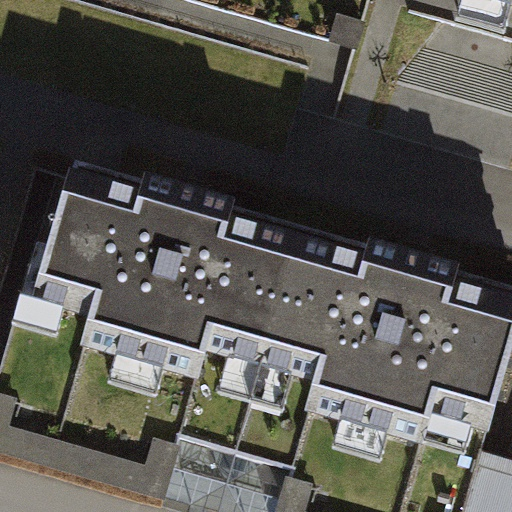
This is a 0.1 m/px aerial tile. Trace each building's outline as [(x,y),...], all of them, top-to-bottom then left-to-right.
[(511,0),(473,0),(511,10),(511,0)] [(303,227),(76,162),(51,250),(35,303),(61,311),(92,320),(84,348),(198,381),(206,352),(262,369),(303,227)] [(511,349),(511,287),(303,227),(262,369),(317,384),(309,413),(422,446),(431,417),(462,426),(488,433),(511,349)] [(0,372),(0,452),(163,500),(177,451),(33,409),(61,311),(35,303),(51,250),(37,246),(0,372)] [(387,511),(289,484),(280,511),(464,511),(488,433),(462,426),(437,511),(387,511)] [(177,451),(163,500),(190,507),(188,511),(280,511),(289,484),(293,472),(181,440),(177,451)]
